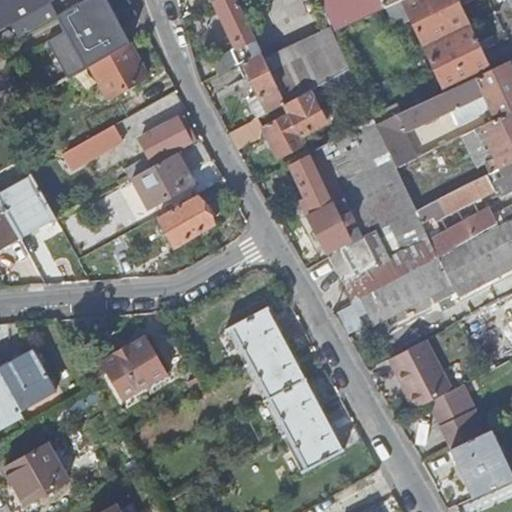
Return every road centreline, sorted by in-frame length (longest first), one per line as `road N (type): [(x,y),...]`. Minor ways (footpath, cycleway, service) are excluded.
road 1 (residential): [(415,511),(268,237)]
road 2 (residential): [(268,237),(181,291),(0,306)]
road 3 (residential): [(268,237),(148,0)]
